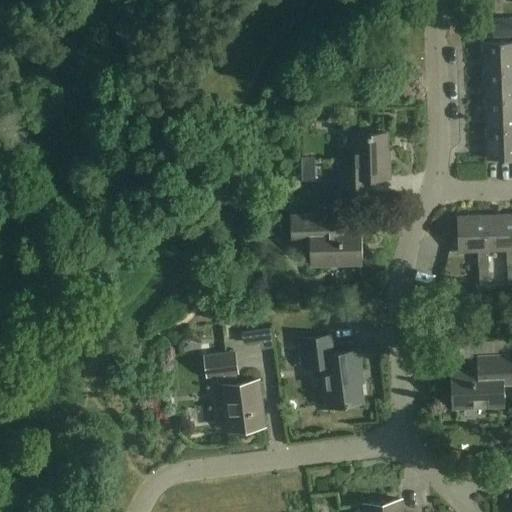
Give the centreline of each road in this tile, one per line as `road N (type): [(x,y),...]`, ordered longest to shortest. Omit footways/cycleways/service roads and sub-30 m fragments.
road 1 (residential): [(404,447),(179,474),(158,484),(141,511)]
road 2 (residential): [(438,196),(415,229),(400,289),(404,447)]
road 3 (residential): [(433,0),(438,196)]
